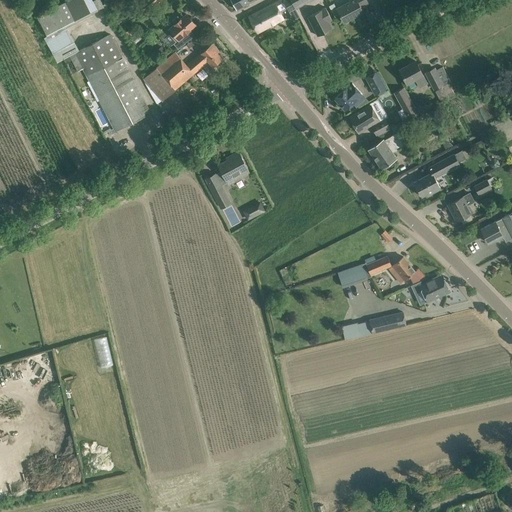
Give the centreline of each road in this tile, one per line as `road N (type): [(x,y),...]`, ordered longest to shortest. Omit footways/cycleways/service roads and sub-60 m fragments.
road 1 (tertiary): [(0,240),(286,89)]
road 2 (secondary): [(511,320),(286,89)]
road 3 (unclassified): [(286,89),(456,0)]
